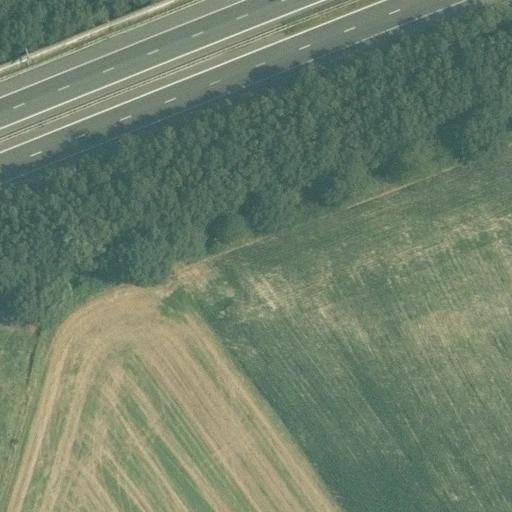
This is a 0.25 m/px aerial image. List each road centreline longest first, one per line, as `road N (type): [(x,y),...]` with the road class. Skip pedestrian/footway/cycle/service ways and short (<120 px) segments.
road 1 (motorway): [(0,169),(428,0)]
road 2 (motorway): [(286,0),(0,114)]
